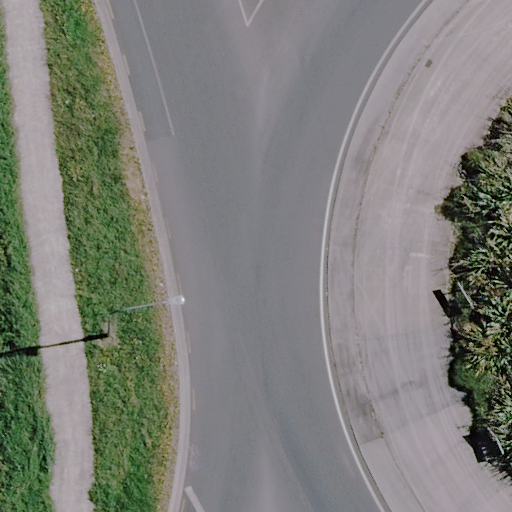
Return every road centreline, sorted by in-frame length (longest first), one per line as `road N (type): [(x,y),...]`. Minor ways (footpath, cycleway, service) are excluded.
road 1 (primary): [(262,246),(277,146),(302,72),(345,0)]
road 2 (primary): [(262,246),(179,0)]
road 3 (primary): [(283,424),(261,297),(262,246)]
